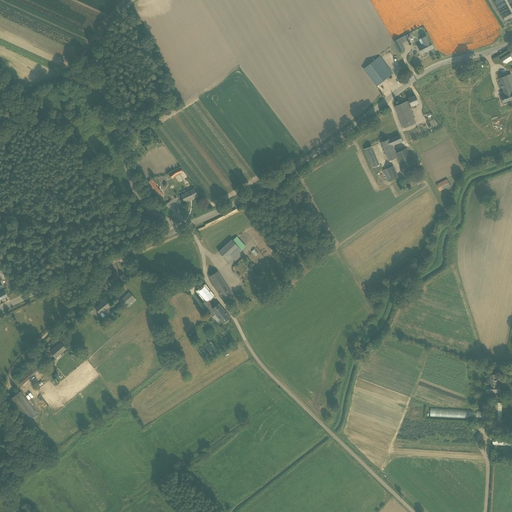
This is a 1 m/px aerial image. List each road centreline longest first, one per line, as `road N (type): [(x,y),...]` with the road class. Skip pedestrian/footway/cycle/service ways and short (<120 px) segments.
road 1 (unclassified): [(189,225),(307,158),(420,75),(511,43)]
road 2 (unclassified): [(176,231),(133,190),(105,90),(104,40),(132,0)]
road 3 (track): [(0,479),(11,372),(100,281),(104,261)]
road 4 (track): [(412,511),(272,377),(245,340)]
road 5 (unclassified): [(0,309),(176,231)]
road 6 (track): [(451,265),(449,219),(387,99)]
road 7 (unclassified): [(245,340),(209,286),(189,225)]
